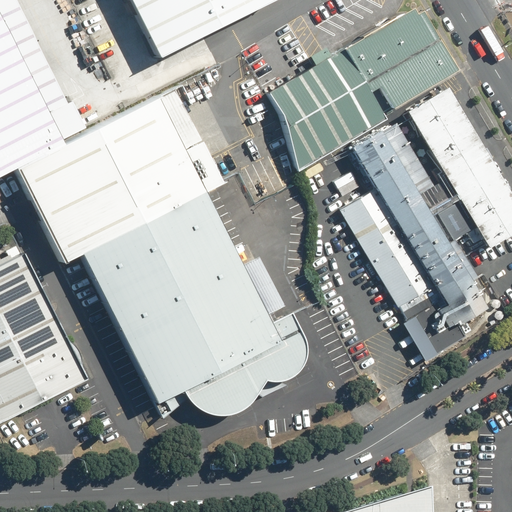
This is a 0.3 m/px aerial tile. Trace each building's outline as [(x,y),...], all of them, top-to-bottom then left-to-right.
[(0,0),(0,198),(19,189),(8,167),(80,132),(15,0),(0,0)] [(450,70),(414,10),(408,14),(405,7),(263,91),(275,114),(293,170),(381,119),(378,113),(450,70)] [(511,208),(440,89),(397,115),(475,243),(511,221),(511,208)] [(273,339),(149,96),(80,132),(8,167),(19,189),(56,259),(73,251),(150,402),(273,339)] [(335,152),(359,191),(416,285),(419,290),(384,311),(407,349),(451,323),(447,317),(474,300),(371,130),(335,152)] [(416,285),(359,191),(330,208),(388,302),(416,285)] [(0,416),(81,376),(18,252),(0,261),(0,416)] [(172,414),(152,424),(162,444),(182,434),(172,414)] [(417,511),(416,472),(315,505),(315,511),(417,511)]
